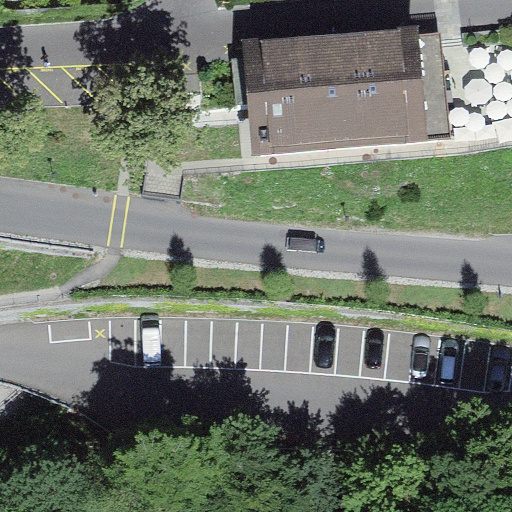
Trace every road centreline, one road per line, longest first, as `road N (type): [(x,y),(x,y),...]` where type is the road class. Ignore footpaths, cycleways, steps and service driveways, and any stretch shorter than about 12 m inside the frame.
road 1 (unclassified): [(0,359),(111,384),(511,422)]
road 2 (tertiary): [(511,8),(0,47)]
